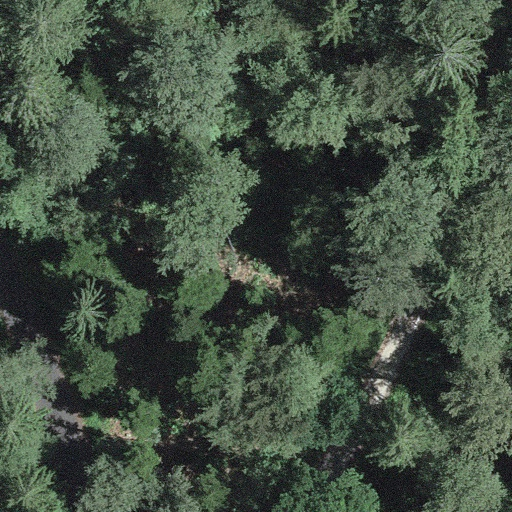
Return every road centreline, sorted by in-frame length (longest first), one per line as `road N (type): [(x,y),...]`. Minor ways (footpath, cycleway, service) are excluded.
road 1 (track): [(308,511),(428,304),(511,54)]
road 2 (unclassified): [(0,260),(50,377),(81,511)]
